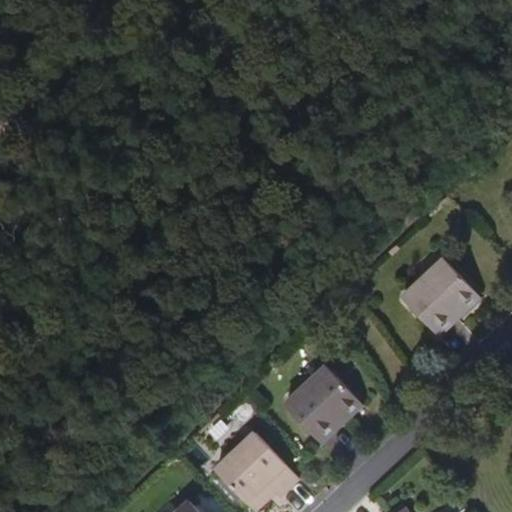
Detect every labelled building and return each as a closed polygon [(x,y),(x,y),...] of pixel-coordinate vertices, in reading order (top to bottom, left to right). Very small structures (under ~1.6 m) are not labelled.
[(477,302),(442,264),(401,303),(431,336),(456,312),(461,317),(477,302)] [(436,341),(461,317),(456,312),(431,336),(436,341)] [(360,408),(325,371),(283,409),(313,442),(338,418),(344,424),(360,408)] [(319,448),(344,424),(338,418),(313,442),(319,448)] [(300,480),(258,435),(218,471),(247,503),(267,484),(277,494),(280,498),(300,480)] [(257,511),(277,494),(267,484),(247,503),(255,511),(257,511)] [(201,511),(193,503),(182,511),(201,511)]
